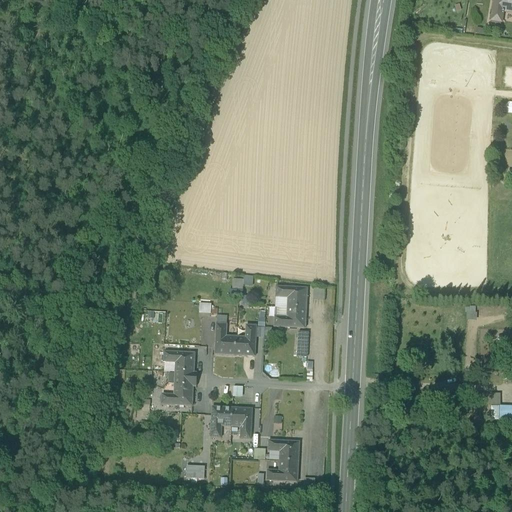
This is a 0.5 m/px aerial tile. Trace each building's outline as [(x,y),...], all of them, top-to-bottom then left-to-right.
[(511,0),(494,0),(491,22),(501,23),(502,19),(511,20),(511,0)] [(230,294),(241,294),(242,279),(231,279),(230,294)] [(307,290),(276,288),(275,299),(287,299),(287,309),(306,310),(307,290)] [(324,291),(313,290),(313,300),(324,301),(324,291)] [(198,303),(197,314),(216,315),(217,309),(210,308),(210,304),(198,303)] [(306,310),(287,309),(286,319),(274,318),(274,328),(305,330),(306,310)] [(147,322),(138,318),(133,328),(143,332),(147,322)] [(226,326),(216,325),(214,356),(234,357),(235,338),(225,338),(226,326)] [(245,339),(235,338),(234,357),(254,358),(256,327),(246,327),(245,339)] [(308,334),(298,334),(297,345),(307,346),(308,334)] [(194,355),(163,353),(163,363),(175,364),(174,374),(193,375),(193,374),(194,355)] [(193,375),(174,374),(173,396),(161,396),(161,406),(191,408),(192,388),(196,388),(196,374),(193,374),(193,375)] [(232,387),(231,397),(241,398),(241,387),(232,387)] [(511,421),(511,406),(499,406),(499,394),(490,393),(490,421),(511,421)] [(231,409),(211,408),(210,439),(220,440),(221,428),(230,428),(231,409)] [(251,411),(231,409),(230,428),(240,429),(240,441),(250,441),(251,411)] [(299,444),(268,442),(267,452),(279,453),(279,463),(297,464),(299,444)] [(252,449),(252,460),(265,460),(265,450),(252,449)] [(297,464),(279,463),(278,473),(266,472),(266,482),(296,484),(297,464)] [(185,467),(184,478),(204,479),(204,467),(185,467)]
